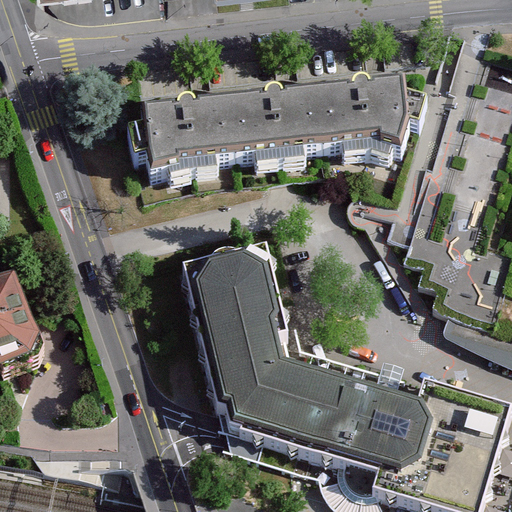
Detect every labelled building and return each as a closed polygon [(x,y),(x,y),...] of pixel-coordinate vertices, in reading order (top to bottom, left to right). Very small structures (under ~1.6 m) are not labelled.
[(396,218),(393,227),(388,243),(409,248),(406,266),(424,272),(420,290),(439,297),(434,317),(449,321),(511,338),(511,56),(486,47),(477,45),(451,38),(429,108),(421,135),(396,218)] [(153,165),(150,186),(181,177),(181,173),(380,149),(380,154),(400,161),(410,131),(421,135),(429,108),(405,97),(401,75),(270,91),(146,105),(149,136),(128,140),(133,169),(153,165)] [(209,381),(280,365),(274,315),(262,265),(236,270),(233,268),(228,266),(221,267),(215,269),(211,273),(210,276),(180,283),(209,381)] [(0,282),(0,377),(32,367),(40,347),(14,277),(0,282)] [(511,338),(449,321),(444,338),(486,362),(511,372),(511,338)] [(409,511),(488,511),(511,431),(511,426),(420,400),(417,411),(280,365),(209,381),(219,419),(225,420),(228,432),(230,441),(339,473),(378,483),(373,501),(382,503),(409,511)] [(378,483),(339,473),(337,481),(340,490),(343,498),(350,504),(358,507),(367,509),(377,507),(382,503),(373,501),(378,483)]
